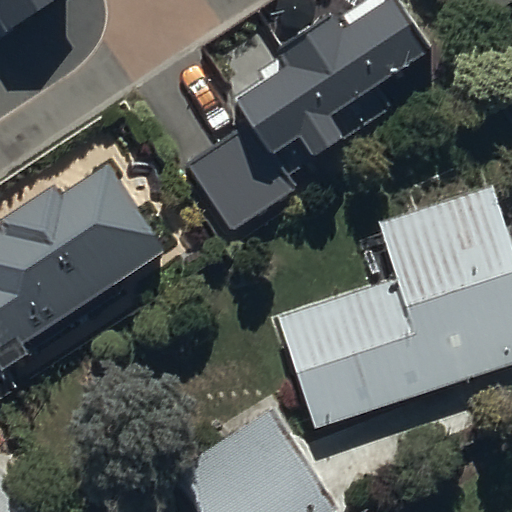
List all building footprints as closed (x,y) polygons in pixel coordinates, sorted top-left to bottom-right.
[(0,0),(0,11),(3,9),(11,20),(40,0),(0,0)] [(244,120),(188,158),(233,223),(291,183),(284,173),(307,157),(311,163),(341,143),(338,138),(386,105),(376,90),(432,52),(396,0),(387,0),(340,33),(335,26),(284,61),(288,67),(234,105),(241,115),(244,120)] [(511,0),(472,0),(489,25),(511,8),(511,0)] [(0,394),(38,371),(29,356),(165,265),(111,179),(61,210),(57,202),(0,238),(0,394)] [(395,287),(280,323),(316,438),(511,376),(511,253),(494,196),(378,232),(395,287)] [(171,476),(174,481),(193,511),(331,511),(271,414),(171,476)] [(0,511),(24,511),(0,482),(0,511)]
